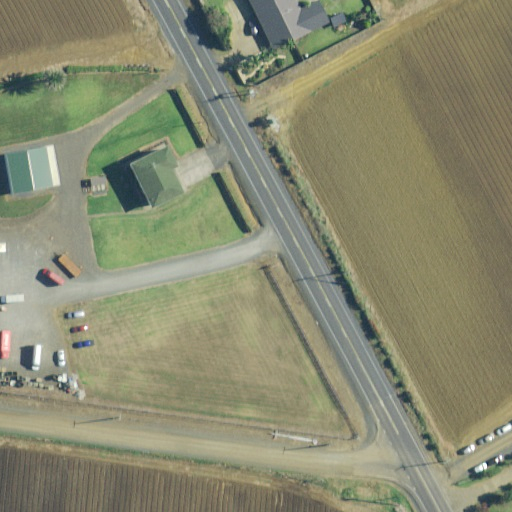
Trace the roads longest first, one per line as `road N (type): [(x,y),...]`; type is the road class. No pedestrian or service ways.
road 1 (tertiary): [(406,452),(162,0)]
road 2 (unclassified): [(0,416),(370,464),(406,452)]
